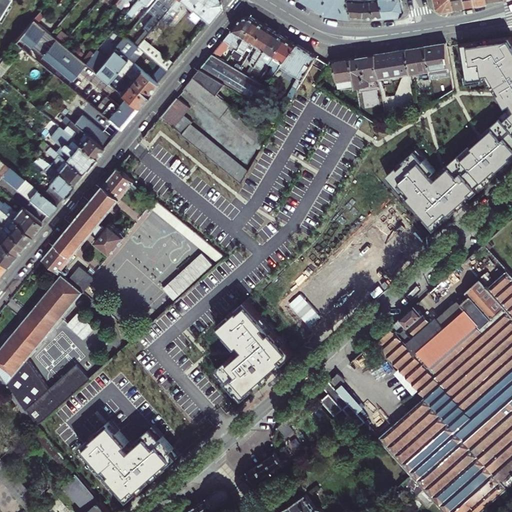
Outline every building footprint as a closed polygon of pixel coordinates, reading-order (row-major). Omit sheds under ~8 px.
[(0,0),(0,13),(8,0),(0,0)] [(124,0),(119,6),(121,8),(127,1),(128,2),(130,0),(124,0)] [(138,0),(123,18),(127,22),(132,16),(138,10),(139,10),(145,3),(150,7),(156,0),(138,0)] [(156,0),(150,7),(148,10),(154,15),(149,20),(152,22),(146,30),(149,33),(155,26),(176,0),(156,0)] [(176,0),(155,26),(160,30),(166,23),(168,24),(180,10),(178,8),(184,0),(192,7),(193,6),(195,8),(189,15),(196,21),(202,14),(209,19),(222,4),(220,0),(176,0)] [(324,12),(328,12),(333,0),(321,0),(316,7),(324,12)] [(344,0),(333,0),(328,12),(348,15),(344,0)] [(344,0),(348,15),(360,16),(356,0),(344,0)] [(356,0),(360,16),(365,17),(370,16),(366,0),(356,0)] [(377,0),(366,0),(370,16),(380,15),(377,0)] [(402,8),(400,0),(377,0),(380,15),(398,14),(402,8)] [(432,0),(434,5),(439,9),(451,7),(449,0),(432,0)] [(138,10),(132,16),(136,19),(146,8),(148,10),(150,7),(145,3),(139,10),(138,10)] [(243,17),(224,41),(230,45),(233,41),(241,45),(257,20),(250,16),(249,16),(244,17),(243,17)] [(26,40),(72,79),(86,62),(78,56),(75,53),(63,43),(52,34),(34,19),(16,41),(22,45),(26,40)] [(235,49),(231,55),(239,60),(243,54),(244,55),(252,41),(256,44),(267,26),(257,20),(241,45),(238,51),(235,49)] [(255,65),(275,31),(267,26),(256,44),(260,46),(252,58),(253,58),(249,64),(253,67),(255,65)] [(286,38),(275,31),(255,65),(260,67),(264,61),(269,64),(286,38)] [(111,79),(116,72),(127,60),(128,58),(138,46),(126,36),(116,48),(107,58),(97,71),(109,81),(111,79)] [(511,36),(463,43),(469,80),(485,78),(484,74),(490,73),(511,109),(504,120),(501,117),(490,128),(500,140),(493,146),(489,141),(484,146),(479,141),(485,136),(482,133),(471,142),(472,144),(449,164),(439,170),(419,148),(387,176),(434,229),(511,160),(511,36)] [(273,75),(279,68),(297,45),(286,38),(269,64),(272,66),(268,73),(273,75)] [(144,39),(138,46),(144,51),(150,44),(144,39)] [(84,42),(75,53),(78,56),(81,53),(81,51),(86,44),(84,42)] [(449,63),(447,51),(446,46),(446,42),(425,46),(430,71),(430,73),(450,69),(449,63)] [(155,47),(150,44),(144,51),(149,54),(155,47)] [(297,45),(279,68),(299,80),(302,82),(312,65),(317,57),(297,45)] [(410,73),(410,74),(430,71),(425,46),(406,49),(410,73)] [(155,47),(149,54),(167,70),(174,63),(155,47)] [(375,54),(379,79),(410,73),(406,49),(375,54)] [(86,63),(97,71),(107,58),(97,50),(86,63)] [(213,54),(201,68),(227,85),(254,101),(265,86),(258,82),(248,76),(242,72),(244,68),(242,67),(237,64),(235,67),(226,62),(217,57),(213,54)] [(351,58),(356,88),(368,86),(369,88),(380,87),(379,79),(375,54),(351,58)] [(329,64),(317,57),(312,65),(324,72),(329,64)] [(351,58),(333,61),(338,91),(356,88),(351,58)] [(134,63),(127,73),(133,78),(129,82),(146,96),(158,82),(134,63)] [(210,88),(215,93),(218,95),(227,85),(201,68),(195,76),(202,82),(210,88)] [(133,78),(127,73),(123,77),(129,82),(133,78)] [(112,84),(115,86),(123,77),(119,74),(113,81),(113,82),(112,84)] [(215,93),(210,88),(202,82),(195,76),(184,88),(192,94),(200,100),(205,105),(211,109),(216,114),(221,118),(227,123),(232,127),(237,131),(244,136),(249,140),(254,145),(261,150),(269,137),(264,133),(258,128),(253,124),(247,119),(242,115),(237,110),(231,106),(226,102),(221,97),(218,95),(215,93)] [(126,96),(138,105),(146,96),(129,82),(123,77),(115,86),(126,96)] [(130,115),(138,105),(126,96),(118,105),(106,95),(96,107),(120,127),(130,115)] [(172,103),(185,114),(190,108),(177,97),(172,103)] [(172,103),(167,109),(180,120),(184,114),(185,114),(172,103)] [(161,117),(174,127),(180,120),(167,109),(161,117)] [(79,118),(75,123),(85,130),(93,121),(83,113),(79,118)] [(177,130),(200,149),(209,138),(191,124),(193,121),(184,114),(180,120),(174,127),(177,130)] [(104,147),(85,130),(75,123),(71,120),(68,124),(77,132),(73,136),(97,156),(104,147)] [(93,121),(85,130),(104,147),(112,137),(93,121)] [(57,151),(66,159),(83,172),(97,156),(73,136),(60,125),(51,136),(62,145),(57,151)] [(209,138),(200,149),(206,153),(215,143),(209,138)] [(56,158),(51,164),(74,183),(83,172),(66,159),(57,151),(44,140),(40,145),(56,158)] [(215,143),(206,153),(206,154),(211,158),(220,148),(215,143)] [(211,158),(217,163),(226,153),(220,148),(211,158)] [(217,163),(242,183),(249,171),(226,153),(217,163)] [(53,183),(44,194),(57,204),(74,183),(51,164),(40,155),(35,160),(54,176),(50,181),(53,183)] [(44,194),(3,160),(0,163),(0,172),(49,213),(57,204),(44,194)] [(111,255),(127,235),(111,223),(107,227),(102,223),(135,182),(118,168),(44,259),(60,273),(94,232),(100,237),(96,242),(111,255)] [(32,234),(42,222),(23,206),(18,212),(11,207),(11,208),(0,199),(0,207),(10,215),(32,234)] [(197,233),(156,200),(150,207),(211,257),(217,249),(207,241),(197,233)] [(0,207),(0,214),(6,219),(10,215),(0,207)] [(0,223),(24,244),(32,234),(10,215),(6,219),(0,214),(0,223)] [(0,239),(17,253),(24,244),(0,223),(0,239)] [(17,253),(0,239),(0,257),(8,264),(17,253)] [(227,257),(217,249),(211,257),(219,264),(227,257)] [(202,253),(164,289),(175,300),(213,265),(202,253)] [(58,408),(90,379),(78,365),(51,389),(29,358),(84,293),(96,279),(81,267),(69,281),(63,275),(0,350),(0,369),(15,391),(38,423),(44,419),(58,408)] [(418,303),(378,338),(428,395),(381,437),(413,474),(425,487),(438,500),(448,511),(478,511),(511,482),(511,271),(509,269),(489,287),(481,279),(467,291),(471,295),(463,303),(467,308),(440,332),(417,353),(411,346),(417,341),(413,337),(406,329),(400,334),(397,330),(407,322),(417,334),(431,322),(432,321),(418,303)] [(300,349),(252,294),(224,319),(233,329),(231,331),(241,342),(246,339),(248,341),(224,363),(230,370),(228,372),(242,388),(244,386),(250,393),(300,349)] [(68,325),(84,340),(95,329),(79,313),(68,325)] [(417,334),(413,337),(417,341),(411,346),(417,353),(440,332),(431,322),(417,334)] [(347,410),(353,405),(331,380),(325,385),(332,393),(324,400),(338,415),(345,408),(347,410)] [(38,423),(15,391),(11,395),(35,428),(37,426),(39,424),(38,423)] [(353,405),(347,410),(353,416),(361,426),(366,421),(353,405)] [(81,445),(129,500),(180,455),(174,449),(176,447),(165,434),(163,436),(153,425),(133,443),(131,441),(121,429),(119,430),(110,420),(81,445)] [(285,420),(278,426),(287,436),(294,429),(285,420)] [(73,478),(78,473),(43,432),(37,426),(35,428),(33,430),(73,478)] [(279,452),(250,470),(257,481),(285,462),(286,462),(279,452)] [(0,479),(3,483),(7,487),(11,492),(16,497),(20,503),(22,505),(33,496),(31,493),(26,488),(22,483),(18,478),(14,474),(9,468),(5,463),(1,458),(0,458),(0,479)] [(110,511),(101,501),(78,473),(73,478),(65,485),(87,511),(110,511)] [(404,482),(416,495),(425,487),(413,474),(404,482)] [(425,487),(416,495),(428,509),(438,500),(425,487)] [(220,490),(210,496),(217,507),(228,499),(230,496),(230,493),(229,491),(227,489),(224,489),(220,490)] [(306,493),(284,507),(287,511),(325,511),(327,510),(324,505),(319,506),(309,491),(306,493)] [(22,505),(25,508),(28,511),(30,511),(40,504),(35,499),(33,496),(22,505)] [(209,511),(217,507),(210,496),(185,511),(209,511)]
